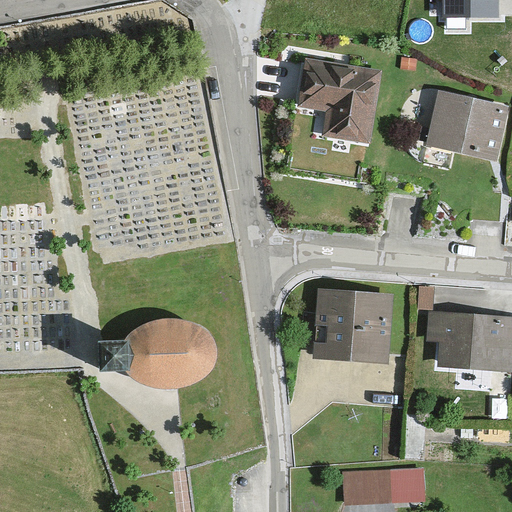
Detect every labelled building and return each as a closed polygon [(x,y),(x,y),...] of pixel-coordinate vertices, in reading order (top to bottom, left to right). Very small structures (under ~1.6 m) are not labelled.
[(443,0),(444,23),(499,22),(498,0),(443,0)] [(368,141),(379,73),(307,61),(300,105),(329,110),(326,134),(368,141)] [(506,109),(440,93),(428,144),(494,159),(506,109)] [(420,286),(418,309),(432,310),(433,287),(420,286)] [(391,297),(319,291),(314,357),(385,363),(391,297)] [(511,318),(431,312),(429,341),(442,342),(440,365),(511,370),(511,318)] [(105,369),(131,370),(141,379),(157,386),(176,390),(199,381),(212,372),(220,360),(219,343),(207,330),(191,323),(168,320),(150,326),(131,339),(106,339),(105,369)] [(425,470),(344,475),(346,508),(397,505),(397,497),(427,495),(425,470)]
